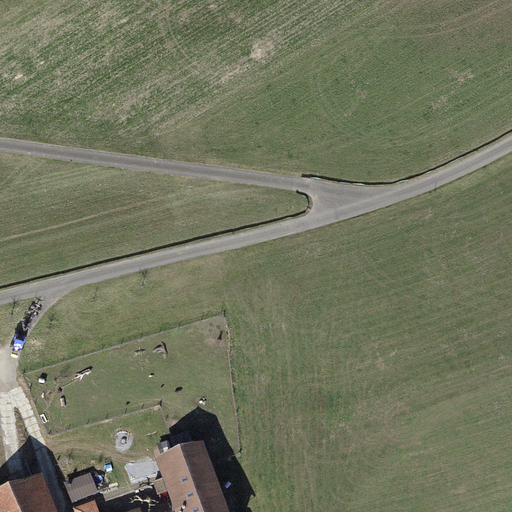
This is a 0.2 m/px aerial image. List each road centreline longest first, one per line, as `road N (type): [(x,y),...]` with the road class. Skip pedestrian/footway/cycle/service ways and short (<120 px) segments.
road 1 (track): [(511,142),(372,207),(0,300)]
road 2 (track): [(0,145),(301,186),(372,207)]
